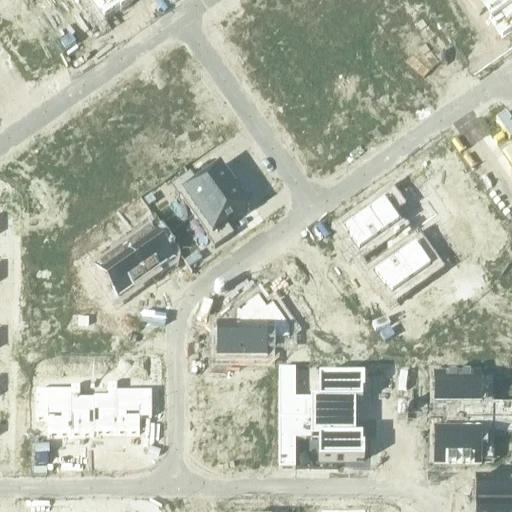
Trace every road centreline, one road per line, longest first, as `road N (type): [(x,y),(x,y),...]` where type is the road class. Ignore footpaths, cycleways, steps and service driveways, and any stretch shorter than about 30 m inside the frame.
road 1 (residential): [(174,487),(177,311),(314,208)]
road 2 (residential): [(440,511),(432,497),(409,488),(174,487)]
road 3 (residential): [(314,208),(506,74)]
road 4 (residential): [(178,18),(314,208)]
road 5 (residential): [(0,146),(178,18)]
road 6 (residential): [(174,487),(0,488)]
